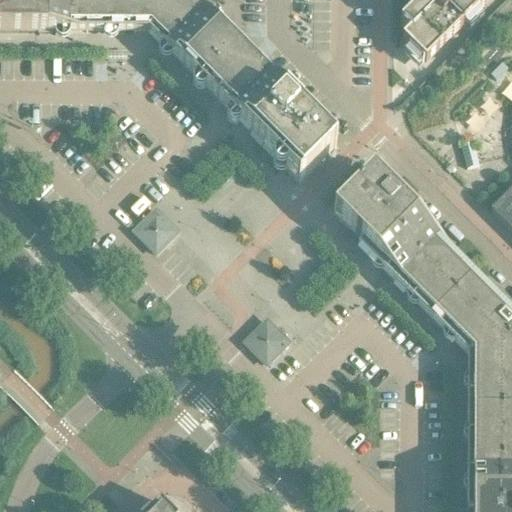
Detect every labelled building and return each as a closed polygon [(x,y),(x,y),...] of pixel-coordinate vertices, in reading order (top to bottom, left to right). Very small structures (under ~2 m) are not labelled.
[(0,0),(0,35),(33,36),(148,36),(257,145),(298,187),(336,149),(188,1),(188,0),(0,0)] [(413,0),(413,12),(419,18),(415,21),(405,32),(403,34),(405,35),(406,33),(410,37),(405,42),(406,43),(428,65),(492,0),(413,0)] [(460,150),(464,165),(466,173),(478,169),(472,147),(460,150)] [(465,369),(467,370),(466,511),(511,511),(511,317),(372,177),(333,217),(350,234),(340,244),(346,250),(353,257),(358,251),(460,353),(459,354),(458,356),(458,358),(458,360),(458,361),(459,363),(459,365),(460,366),(462,367),(463,368),(465,369)] [(511,193),(490,215),(511,236),(511,193)] [(155,216),(134,237),(155,258),(173,241),(172,233),(155,216)] [(287,348),(271,331),(262,331),(245,348),(266,369),(287,348)]
